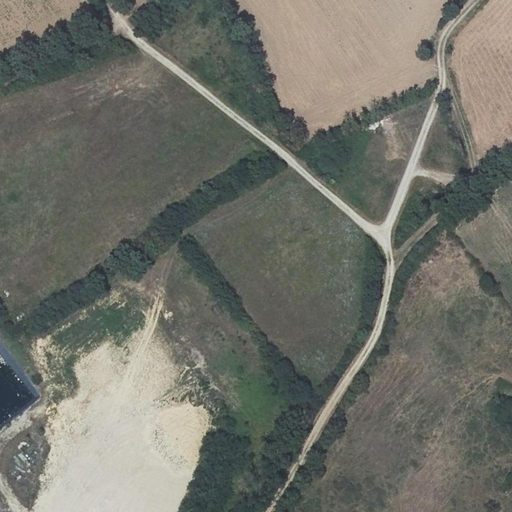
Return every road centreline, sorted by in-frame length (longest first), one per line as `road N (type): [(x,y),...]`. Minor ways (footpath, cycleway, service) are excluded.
road 1 (track): [(442,81),(469,181),(402,250),(387,251),(373,230),(131,35),(107,0)]
road 2 (track): [(267,511),(380,324),(391,273),(389,228),(439,94),(443,38),(474,0)]
